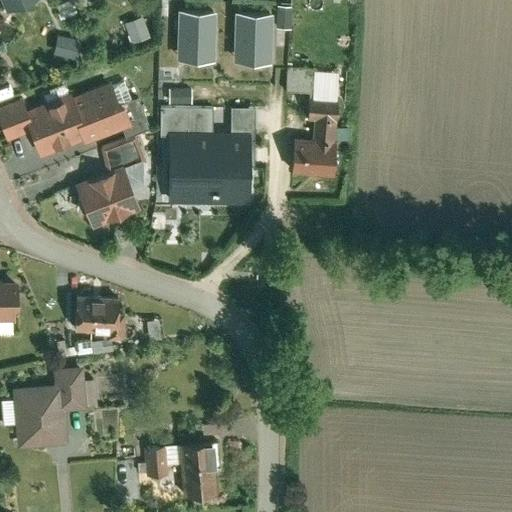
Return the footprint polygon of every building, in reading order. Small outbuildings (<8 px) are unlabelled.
[(211,6),(178,5),(176,56),(210,57),(211,6)] [(267,10),(234,9),(232,60),(266,61),(267,10)] [(139,11),(121,18),(129,39),(147,32),(139,11)] [(78,36),(55,30),(50,49),(74,55),(78,36)] [(314,64),(314,92),(339,92),(339,65),(314,64)] [(284,88),(309,89),(310,65),(284,65),(284,88)] [(122,77),(111,81),(127,122),(118,126),(122,136),(132,132),(148,126),(135,94),(130,96),(122,77)] [(29,128),(38,153),(79,136),(81,140),(118,126),(127,122),(111,81),(109,78),(69,94),(68,90),(24,107),(19,94),(0,101),(0,125),(5,138),(29,128)] [(170,81),(170,98),(192,98),(192,82),(170,81)] [(332,173),(335,117),(336,94),(305,92),(304,115),(310,116),(309,134),(291,133),(290,171),(332,173)] [(166,129),(209,129),(209,104),(159,104),(159,129),(166,129)] [(166,129),(166,195),(244,195),(243,129),(209,129),(166,129)] [(132,132),(122,136),(96,146),(103,164),(109,162),(110,166),(121,161),(122,164),(142,156),(132,132)] [(122,164),(121,161),(110,166),(111,167),(87,176),(86,173),(74,178),(92,224),(139,205),(122,164)] [(0,317),(12,318),(12,304),(17,304),(17,278),(0,277),(0,317)] [(88,292),(74,291),(72,328),(90,329),(90,325),(103,326),(103,331),(105,336),(122,337),(123,309),(115,309),(116,293),(102,293),(101,295),(88,295),(88,292)] [(89,351),(86,338),(73,340),(76,353),(89,351)] [(102,339),(91,339),(91,349),(102,349),(102,339)] [(52,383),(9,388),(15,447),(66,442),(62,408),(84,406),(83,401),(81,378),(79,363),(50,366),(52,383)] [(81,378),(83,401),(94,400),(92,377),(81,378)] [(214,492),(210,441),(176,444),(177,462),(180,495),(214,492)] [(163,464),(177,462),(176,444),(139,447),(142,476),(164,474),(163,464)]
